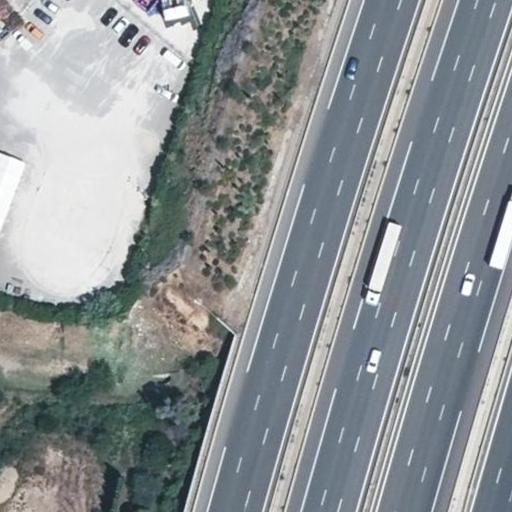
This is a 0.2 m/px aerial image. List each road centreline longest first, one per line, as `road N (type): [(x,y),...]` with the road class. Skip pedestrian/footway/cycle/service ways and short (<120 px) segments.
road 1 (motorway): [(487,0),(328,511)]
road 2 (motorway): [(391,0),(235,511)]
road 3 (motorway): [(404,511),(511,166)]
